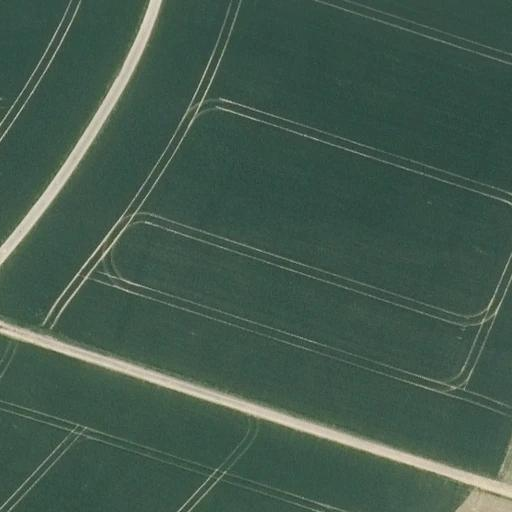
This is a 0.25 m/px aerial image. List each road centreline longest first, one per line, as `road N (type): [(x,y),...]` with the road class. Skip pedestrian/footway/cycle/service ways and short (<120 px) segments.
road 1 (track): [(0,326),(511,501)]
road 2 (track): [(0,259),(96,125),(157,0)]
